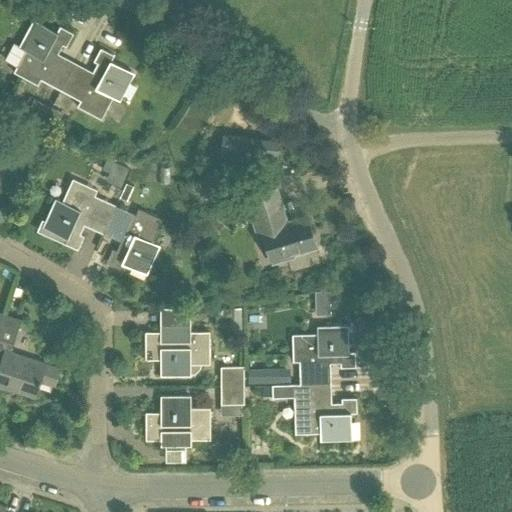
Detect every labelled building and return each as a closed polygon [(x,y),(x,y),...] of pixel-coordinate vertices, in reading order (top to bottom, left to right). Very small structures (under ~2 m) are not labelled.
[(61,90),(75,63),(56,53),(61,44),(66,47),(73,33),(59,26),(56,32),(32,19),(18,46),(13,43),(4,60),(16,66),(13,72),(37,85),(40,79),(61,90)] [(120,100),(134,74),(110,61),(114,54),(100,47),(92,61),(96,63),(91,72),(75,63),(61,90),(80,100),(77,106),(101,119),(113,96),(120,100)] [(45,120),(51,107),(34,99),(28,111),(45,120)] [(51,107),(45,120),(57,126),(63,113),(51,107)] [(5,158),(13,140),(0,133),(0,186),(12,161),(5,158)] [(277,166),(279,145),(265,143),(241,140),(225,138),(222,158),(277,166)] [(118,164),(113,174),(124,179),(129,168),(118,164)] [(104,233),(117,206),(95,196),(98,190),(72,178),(62,201),(55,198),(42,226),(68,238),(65,244),(79,250),(85,236),(81,234),(86,225),(104,233)] [(271,261),(317,247),(308,217),(287,223),(277,189),(247,198),(258,233),(262,232),(271,261)] [(153,242),(163,220),(139,209),(136,215),(117,206),(104,233),(122,241),(118,251),(113,249),(107,263),(120,269),(123,263),(147,274),(160,246),(153,242)] [(191,376),(191,374),(195,374),(200,368),(200,360),(210,360),(210,333),(191,333),(191,310),(160,307),(160,333),(146,333),(146,361),(160,360),(160,376),(191,376)] [(0,385),(34,397),(39,383),(54,388),(60,369),(45,364),(11,353),(21,320),(3,314),(0,323),(0,385)] [(299,385),(330,384),(329,364),(339,364),(339,369),(355,369),(354,353),(348,353),(347,326),(316,327),(316,334),(291,335),(292,363),(299,362),(299,385)] [(221,386),(244,386),(244,367),(221,367),(221,386)] [(330,384),(299,385),(262,386),(262,398),(294,397),(294,434),(320,434),(320,441),(350,440),(349,414),(356,413),(356,398),(340,398),(340,404),(330,405),(330,384)] [(244,386),(221,386),(221,404),(233,405),(232,413),(243,413),(243,405),(244,405),(244,386)] [(191,440),(210,440),(210,413),(191,413),(191,396),(160,396),(160,412),(145,412),(146,440),(161,440),(161,446),(191,446),(191,440)]
